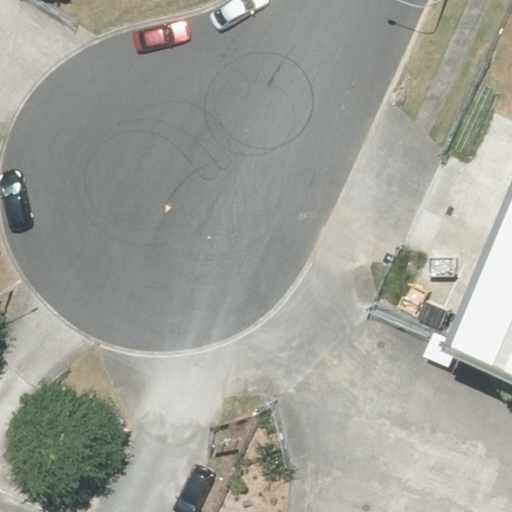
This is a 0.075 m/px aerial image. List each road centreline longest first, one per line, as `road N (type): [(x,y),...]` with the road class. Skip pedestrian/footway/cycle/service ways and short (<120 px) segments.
road 1 (unknown): [(144,200),(511,429)]
road 2 (unclassified): [(144,200),(299,91),(349,0)]
road 3 (unknown): [(144,200),(0,410)]
